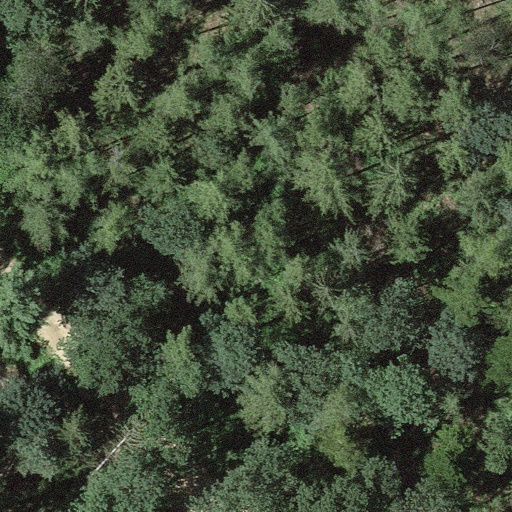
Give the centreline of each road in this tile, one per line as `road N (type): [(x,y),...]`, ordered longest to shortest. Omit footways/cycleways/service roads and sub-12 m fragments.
road 1 (track): [(185,486),(0,183)]
road 2 (track): [(220,511),(0,353)]
